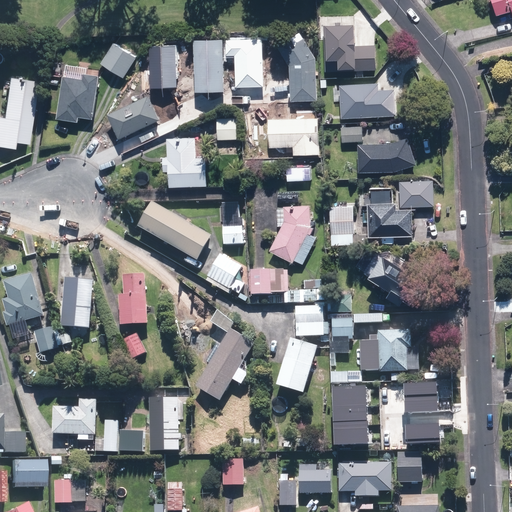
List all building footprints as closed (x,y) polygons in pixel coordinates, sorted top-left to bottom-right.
[(511,0),(496,0),(500,13),(511,9),(511,0)] [(325,27),(327,61),(337,61),(338,71),(375,70),(374,46),(353,47),(352,26),(325,27)] [(316,100),(314,59),(299,33),(278,47),(277,48),(289,67),(290,101),(316,100)] [(262,38),(225,39),(226,56),(235,56),(236,87),(263,87),(262,38)] [(222,40),(193,41),(195,93),(224,92),(222,40)] [(113,44),(101,64),(122,77),(135,58),(113,44)] [(174,46),(149,47),(151,88),(176,87),(174,46)] [(83,80),(63,78),(57,118),(76,121),(77,117),(90,119),(96,78),(84,76),(83,80)] [(30,143),(38,81),(11,77),(5,117),(0,116),(0,144),(14,146),(15,141),(30,143)] [(377,84),(339,86),(341,118),(395,115),(393,91),(378,92),(377,84)] [(147,97),(107,116),(119,139),(158,120),(147,97)] [(217,119),(217,139),(236,138),(236,119),(217,119)] [(318,119),(269,120),(269,147),(293,147),(293,155),(319,155),(318,119)] [(343,129),(343,143),(363,142),(363,127),(343,129)] [(200,136),(172,136),(173,156),(168,156),(168,168),(173,168),(174,184),(210,183),(209,156),(200,156),(200,136)] [(358,172),(393,172),(414,165),(405,139),(391,143),(357,144),(358,172)] [(290,164),(289,179),(314,181),(314,166),(290,164)] [(404,181),(404,204),(437,203),(436,180),(404,181)] [(157,200),(143,224),(201,258),(215,234),(157,200)] [(372,203),(373,234),(416,233),(415,208),(399,209),(399,202),(372,203)] [(292,263),(310,229),(309,207),(284,208),(284,223),(270,252),(292,263)] [(352,207),(330,208),(332,243),(354,242),(352,207)] [(223,225),(224,244),(243,243),(243,224),(223,225)] [(389,252),(375,274),(416,300),(435,270),(419,260),(414,268),(389,252)] [(220,253),(207,275),(237,293),(243,282),(234,277),(241,265),(220,253)] [(252,275),(252,291),(255,291),(289,290),(288,269),(255,270),(255,274),(252,275)] [(42,313),(30,271),(3,279),(8,296),(2,297),(6,309),(3,310),(7,323),(42,313)] [(151,321),(148,273),(128,274),(129,294),(125,294),(127,322),(151,321)] [(87,326),(91,280),(65,278),(61,324),(87,326)] [(333,294),(332,310),(354,311),(355,296),(333,294)] [(326,306),(299,306),(300,335),(326,334),(326,306)] [(354,317),(335,318),(336,338),(355,337),(354,317)] [(54,327),(39,332),(45,351),(60,347),(54,327)] [(202,385),(224,398),(257,342),(235,329),(202,385)] [(414,329),(382,330),(383,370),(411,369),(410,346),(414,346),(414,329)] [(140,334),(125,340),(133,358),(148,351),(140,334)] [(307,391),(321,345),(295,337),(281,383),(307,391)] [(436,381),(403,383),(404,399),(437,397),(436,381)] [(332,387),(333,407),(366,406),(365,386),(332,387)] [(182,397),(155,397),(155,449),(182,448),(182,397)] [(437,397),(404,399),(405,413),(438,412),(437,397)] [(54,406),(53,432),(95,434),(96,400),(81,399),(81,408),(54,406)] [(333,407),(333,426),(367,424),(366,406),(333,407)] [(121,421),(109,420),(108,449),(120,450),(121,421)] [(333,426),(334,445),(368,444),(367,424),(333,426)] [(405,424),(406,444),(439,443),(439,424),(405,424)] [(124,431),(124,449),(146,449),(146,431),(124,431)] [(5,433),(5,452),(26,452),(25,432),(5,433)] [(261,437),(245,437),(244,448),(260,449),(261,437)] [(422,451),(398,452),(399,480),(423,480),(422,451)] [(247,482),(246,458),(226,459),(227,483),(247,482)] [(46,459),(15,459),(15,485),(46,484),(46,459)] [(394,461),(342,462),(343,489),(359,489),(359,493),(381,492),(381,489),(395,489),(394,461)] [(331,471),(300,471),(300,492),(331,492),(331,471)] [(55,481),(56,503),(71,502),(71,480),(55,481)] [(296,480),(280,480),(280,505),(296,504),(296,480)] [(132,481),(117,481),(116,501),(131,501),(132,481)] [(185,483),(172,483),(170,509),(184,510),(185,483)] [(32,511),(27,501),(4,511),(32,511)]
